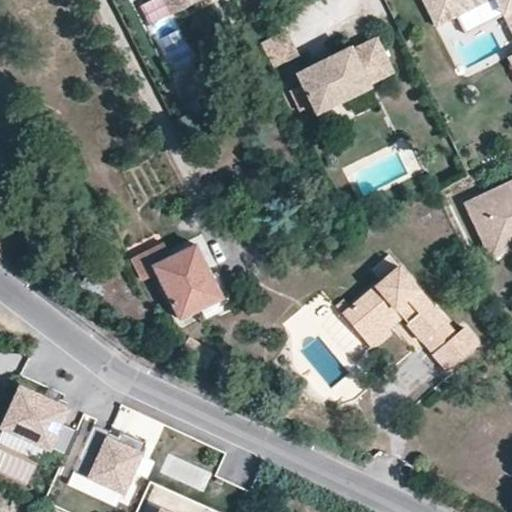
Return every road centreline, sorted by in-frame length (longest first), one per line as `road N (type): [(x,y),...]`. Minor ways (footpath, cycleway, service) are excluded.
road 1 (residential): [(418,511),(141,386),(0,285)]
road 2 (unknown): [(216,223),(101,0)]
